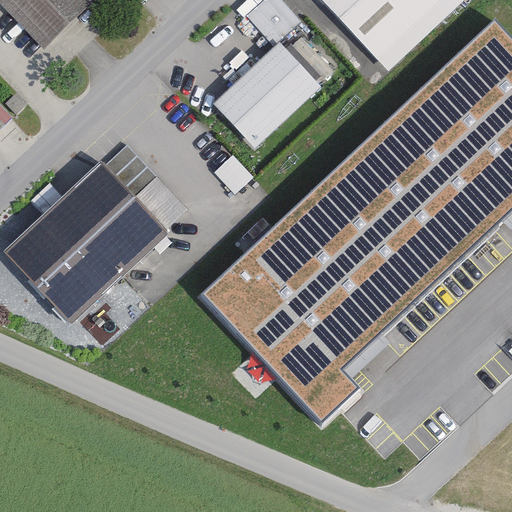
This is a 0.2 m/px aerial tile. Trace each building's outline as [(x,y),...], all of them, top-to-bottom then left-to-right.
[(0,0),(0,5),(40,48),(92,0),(0,0)] [(313,0),(380,72),(458,0),(313,0)] [(511,207),(511,46),(492,26),(199,302),(322,431),(361,395),(338,371),(511,207)] [(324,88),(279,41),(212,103),(256,151),(324,88)] [(0,136),(19,120),(0,98),(0,136)] [(190,213),(129,147),(107,167),(90,148),(0,230),(0,240),(73,320),(190,213)]
